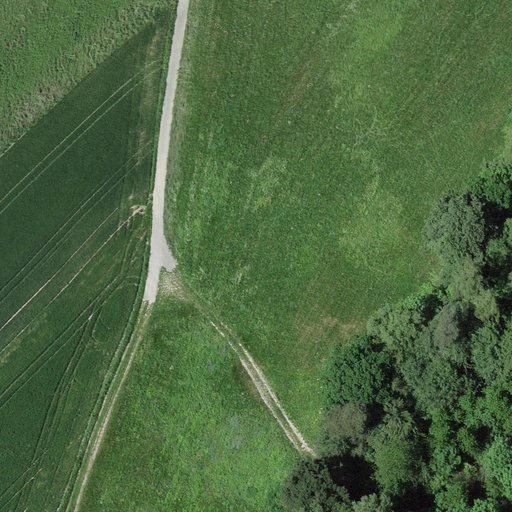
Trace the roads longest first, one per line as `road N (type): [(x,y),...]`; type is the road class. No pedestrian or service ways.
road 1 (track): [(511,387),(412,462),(371,476),(306,466),(243,349),(153,246)]
road 2 (track): [(181,0),(147,303)]
road 3 (track): [(70,511),(147,303)]
